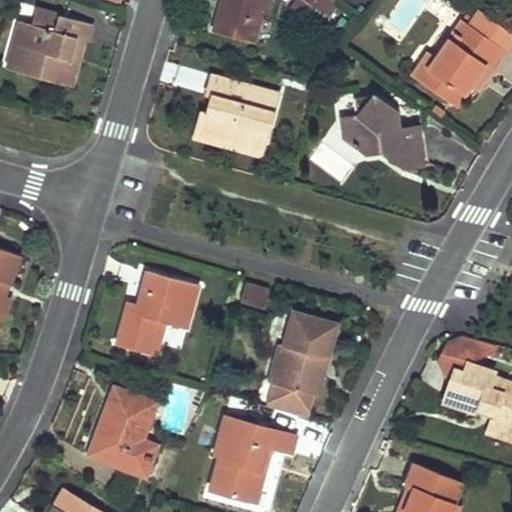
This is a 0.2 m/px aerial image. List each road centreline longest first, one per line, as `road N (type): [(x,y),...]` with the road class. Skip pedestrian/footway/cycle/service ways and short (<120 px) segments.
road 1 (residential): [(511,160),(423,308),(326,511)]
road 2 (residential): [(96,201),(42,379),(0,464)]
road 3 (residential): [(156,0),(96,201)]
